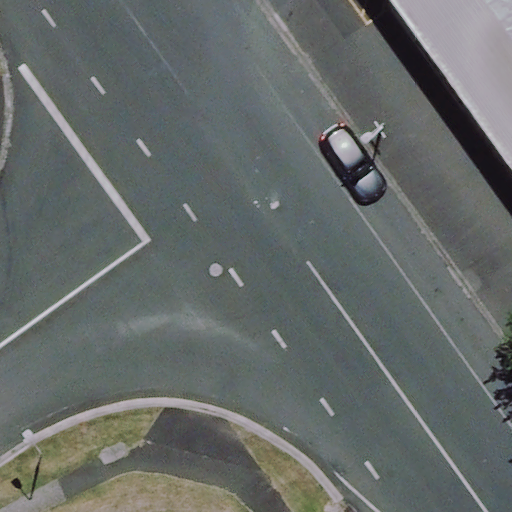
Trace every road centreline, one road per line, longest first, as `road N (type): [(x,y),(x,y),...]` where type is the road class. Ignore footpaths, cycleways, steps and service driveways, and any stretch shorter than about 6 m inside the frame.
road 1 (tertiary): [(489,511),(240,172)]
road 2 (residential): [(0,345),(240,172)]
road 3 (tertiary): [(240,172),(115,0)]
